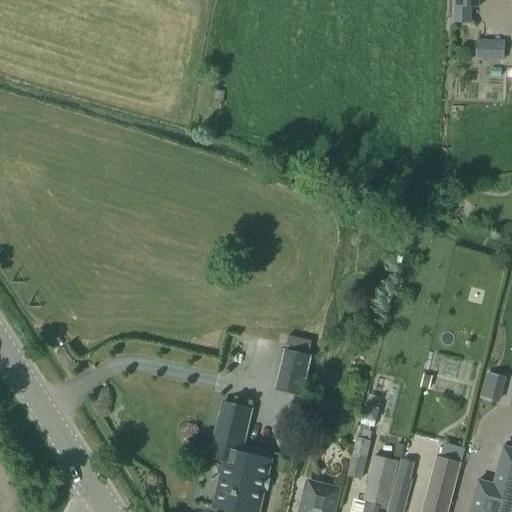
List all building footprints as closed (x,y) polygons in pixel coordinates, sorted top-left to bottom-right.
[(453,0),(452,23),(468,23),(469,8),(477,8),(477,0),(453,0)] [(475,44),(475,60),(503,61),(503,44),(475,44)] [(438,83),(438,98),(451,97),(451,82),(438,83)] [(58,364),(67,359),(59,343),(49,348),(58,364)] [(284,352),(275,390),(300,396),(309,357),(284,352)] [(346,380),(340,403),(357,408),(363,384),(346,380)] [(83,394),(93,409),(105,401),(95,386),(83,394)] [(360,425),(372,428),(378,404),(366,401),(365,406),(361,419),(360,425)] [(222,404),(211,449),(227,453),(218,491),(223,492),(219,508),(214,507),(214,508),(229,511),(256,511),(268,462),(265,462),(267,453),(242,447),(251,412),(222,404)] [(358,444),(349,483),(361,486),(371,447),(358,444)] [(511,511),(511,449),(502,447),(493,484),(477,480),(468,511),(511,511)] [(380,511),(382,508),(387,509),(398,463),(373,457),(361,504),(364,504),(362,511),(380,511)] [(435,458),(421,511),(446,511),(459,464),(435,458)] [(394,490),(388,511),(401,511),(406,493),(394,490)] [(333,511),(336,501),(311,495),(306,511),(333,511)] [(352,511),(354,498),(343,497),(341,511),(352,511)]
